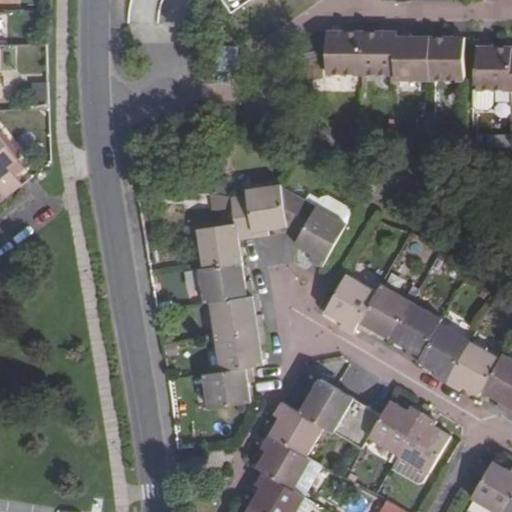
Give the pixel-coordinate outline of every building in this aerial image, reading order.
[(220,0),(232,15),(253,0),(220,0)] [(328,50),(329,74),(363,74),(363,32),(347,33),(328,33),(328,50)] [(363,32),(363,74),(396,75),(396,39),(397,33),(381,32),(363,32)] [(396,75),(397,80),(430,80),(431,39),(415,39),(396,39),(396,75)] [(431,39),(430,80),(465,81),(466,40),(445,39),(431,39)] [(239,76),(238,46),(202,47),(203,77),(239,76)] [(479,47),(479,91),(511,92),(511,75),(511,48),(495,48),(479,47)] [(0,193),(5,199),(13,193),(24,184),(16,174),(9,164),(18,158),(0,136),(0,193)] [(25,168),(18,158),(9,164),(16,174),(25,168)] [(248,196),(255,239),(269,237),(268,231),(288,228),(283,194),(282,186),(248,192),(248,196)] [(310,260),(324,268),(347,225),(286,190),(283,194),(288,228),(302,235),(296,247),(313,256),(310,260)] [(198,231),(204,269),(244,263),(240,242),(255,239),(248,196),(233,198),(237,225),(198,231)] [(200,270),(206,305),(212,304),(254,297),(252,282),(247,283),(244,263),(204,269),(200,270)] [(340,329),(354,337),(358,328),(378,294),(348,276),(327,314),(344,323),(340,329)] [(374,331),(392,341),(413,303),(383,286),(378,294),(358,328),(371,336),(374,331)] [(212,304),(217,338),(265,331),(263,316),(257,317),(254,297),(212,304)] [(406,355),(419,363),(441,325),(444,320),(413,303),(392,341),(409,350),(406,355)] [(434,378),(446,385),(471,342),(441,325),(419,363),(436,373),(434,378)] [(217,338),(223,373),(254,368),(265,366),(262,347),(268,346),(265,331),(217,338)] [(463,388),(480,398),(483,392),(502,359),(471,342),(446,385),(460,393),(463,388)] [(497,407),(511,415),(511,412),(511,358),(505,355),(502,359),(483,392),(500,402),(497,407)] [(205,376),(211,409),(252,403),(249,384),(256,382),(254,368),(223,373),(205,376)] [(326,427),(335,433),(355,399),(337,388),(323,380),(302,413),(326,427)] [(355,399),(335,433),(364,450),(370,438),(384,416),(355,399)] [(271,436),(308,458),(326,427),(302,413),(284,402),(276,416),(281,419),(271,436)] [(370,438),(400,456),(425,414),(412,407),(409,412),(392,402),(384,416),(370,438)] [(428,473),(430,474),(451,437),(436,428),(439,423),(425,414),(400,456),(428,473)] [(264,473),(294,491),(312,460),(308,458),(271,436),(263,449),(267,451),(257,468),(264,473)] [(400,456),(393,469),(418,484),(423,482),(428,473),(400,456)] [(473,499),(495,511),(505,511),(511,501),(511,469),(511,472),(494,463),(473,499)] [(252,505),(262,511),(298,511),(307,498),(294,491),(264,473),(256,486),(262,489),(252,505)] [(381,511),(403,511),(386,502),(381,511)]
